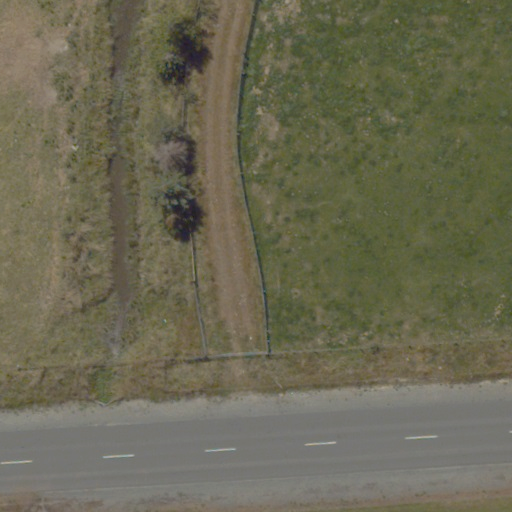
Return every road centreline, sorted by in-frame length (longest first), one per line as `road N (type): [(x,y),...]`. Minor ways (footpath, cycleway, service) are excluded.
road 1 (unclassified): [(0,463),(511,431)]
road 2 (track): [(195,451),(154,105),(164,0)]
